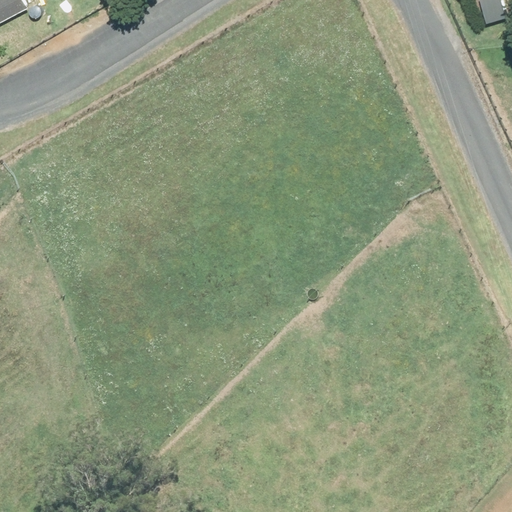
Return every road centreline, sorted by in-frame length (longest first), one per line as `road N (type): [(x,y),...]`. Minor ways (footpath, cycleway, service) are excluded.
road 1 (unclassified): [(413,0),(511,223)]
road 2 (unclassified): [(0,115),(29,117),(207,0)]
